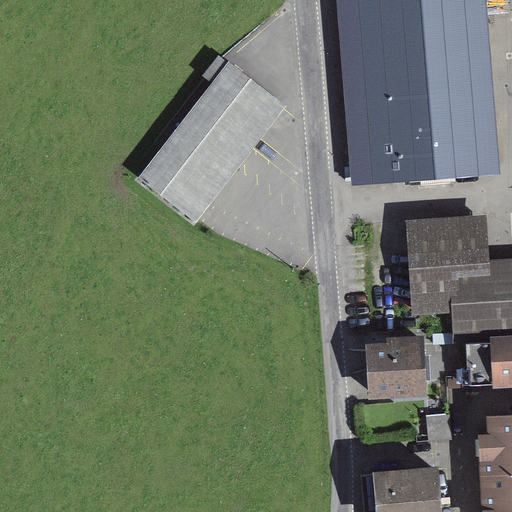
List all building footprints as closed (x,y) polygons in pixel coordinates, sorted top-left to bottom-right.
[(482,0),(345,0),(359,174),(360,183),(496,172),(482,0)] [(215,185),(279,103),(229,64),(143,174),(193,213),(215,185)] [(482,328),(511,326),(511,269),(494,271),(491,222),(417,227),(423,311),(464,308),(466,329),(482,328)] [(511,399),(511,326),(482,328),(485,377),(486,389),(508,388),(509,400),(511,399)] [(368,340),(372,391),(423,387),(421,372),(418,335),(368,340)] [(511,511),(511,417),(493,418),(495,446),(480,446),(472,459),(471,476),(485,486),(485,511),(511,511)] [(453,425),(428,426),(429,448),(454,447),(453,425)] [(446,511),(443,469),(382,474),(385,511),(446,511)]
